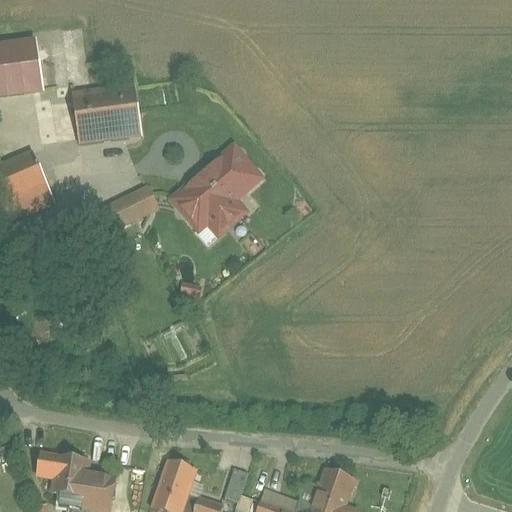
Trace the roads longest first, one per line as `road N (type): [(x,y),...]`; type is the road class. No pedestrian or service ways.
road 1 (residential): [(437,485),(412,465),(0,405)]
road 2 (residential): [(511,369),(437,485)]
